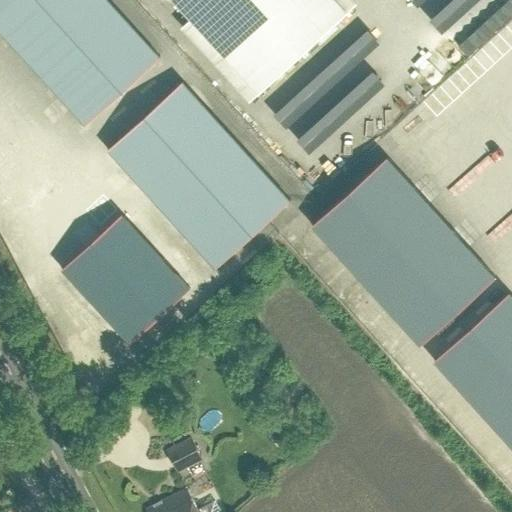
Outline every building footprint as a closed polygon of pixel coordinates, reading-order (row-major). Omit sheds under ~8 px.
[(156,54),(106,0),(0,0),(0,32),(81,122),(156,54)] [(345,9),(336,0),(174,0),(256,90),(345,9)] [(417,15),(435,0),(407,0),(406,1),(417,15)] [(287,200),(180,82),(107,149),(213,267),(287,200)] [(372,168),(297,237),(406,356),(481,288),(372,168)] [(122,212),(62,267),(130,341),(190,287),(122,212)] [(511,322),(511,321),(435,388),(511,473),(511,322)] [(212,411),(197,425),(210,438),(224,424),(212,411)] [(202,458),(190,436),(166,449),(178,471),(202,458)] [(199,511),(186,486),(147,507),(149,511),(199,511)]
